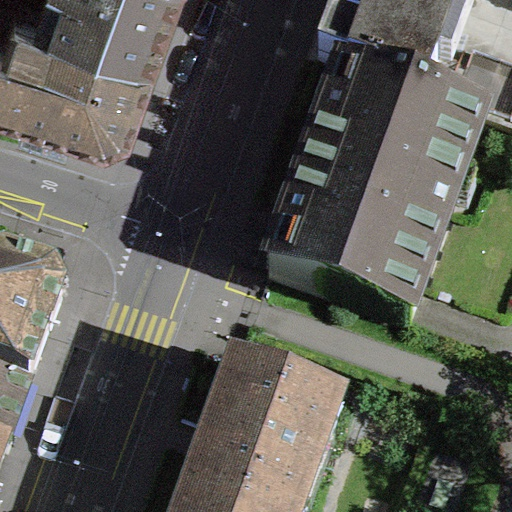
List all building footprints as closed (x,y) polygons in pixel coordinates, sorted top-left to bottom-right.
[(148,53),(167,0),(56,0),(52,15),(50,18),(148,53)] [(340,0),(319,59),(361,74),(426,98),(440,59),(460,0),(340,0)] [(137,85),(148,53),(50,18),(35,13),(14,5),(3,34),(0,32),(0,94),(23,102),(68,116),(70,117),(69,118),(103,128),(124,119),(126,118),(137,85)] [(486,119),(488,120),(510,128),(511,125),(511,124),(511,69),(472,55),(467,69),(440,59),(426,98),(484,119),(486,119)] [(270,275),(270,276),(269,277),(410,328),(422,295),(454,207),(464,180),(486,119),(484,119),(426,98),(361,74),(359,78),(350,104),(328,114),(328,115),(286,231),(285,232),(270,275)] [(0,371),(30,382),(48,329),(50,330),(62,298),(60,297),(51,279),(52,277),(4,260),(4,262),(0,260),(0,371)] [(304,511),(291,507),(315,440),(328,445),(329,444),(342,407),(237,368),(236,368),(236,369),(207,449),(184,511),(304,511)] [(0,371),(0,452),(4,454),(30,382),(0,371)]
